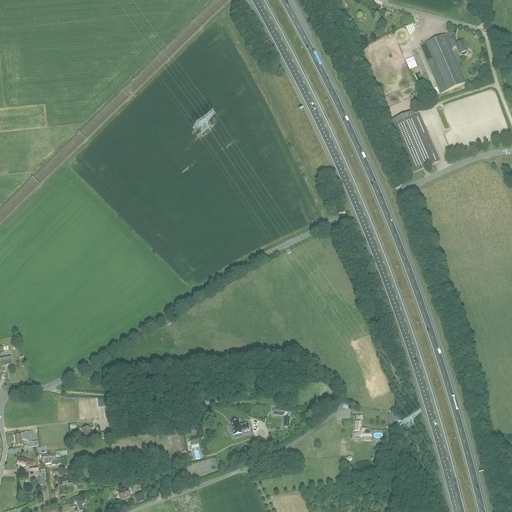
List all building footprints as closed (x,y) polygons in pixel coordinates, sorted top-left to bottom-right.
[(445,36),(420,46),(441,94),(466,83),(445,36)] [(454,38),(449,40),(453,49),(457,47),(460,54),(461,54),(461,55),(462,56),(464,56),(466,55),(467,54),(467,52),(467,51),(463,41),(456,44),(454,38)] [(413,53),(414,56),(413,57),(415,61),(424,82),(429,80),(418,54),(416,55),(415,52),(413,53)] [(392,121),(412,168),(414,172),(440,161),(420,115),(415,117),(413,112),(392,121)] [(5,356),(0,356),(0,360),(0,362),(1,366),(5,365),(5,364),(7,364),(8,365),(12,364),(11,360),(10,355),(5,356)] [(290,419),(290,410),(273,409),(273,416),(283,416),(283,427),(289,427),(290,423),(291,419),(290,419)] [(388,414),(388,426),(398,427),(398,414),(388,414)] [(231,426),(229,427),(230,431),(232,430),(234,439),(242,437),(241,433),(241,432),(249,430),(248,423),(240,425),(238,420),(230,422),(231,426)] [(358,437),(359,437),(363,437),(363,441),(371,441),(371,437),(371,432),(365,432),(365,428),(363,428),(363,429),(361,429),(361,422),(355,422),(355,431),(358,431),(358,437)] [(98,435),(92,436),(93,440),(96,440),(103,439),(102,433),(101,427),(97,428),(98,435)] [(90,428),(82,429),(83,435),(80,436),(80,440),(90,439),(90,436),(90,428)] [(26,433),(21,433),(21,434),(22,437),(22,440),(24,440),(26,440),(26,441),(27,441),(28,441),(28,443),(30,442),(32,442),(31,437),(30,432),(26,433)] [(17,435),(13,436),(14,441),(15,446),(19,445),(23,445),(22,440),(22,437),(21,434),(17,435)] [(189,438),(191,446),(199,444),(197,436),(189,438)] [(47,453),(47,455),(42,455),(42,461),(44,461),(45,464),(52,464),(52,465),(55,464),(55,465),(58,465),(58,464),(61,464),(60,459),(56,459),(55,455),(51,455),(51,453),(50,452),(48,452),(47,453)] [(22,458),(21,459),(18,459),(17,465),(25,467),(25,465),(33,467),(34,461),(22,458)] [(58,487),(71,484),(69,476),(57,479),(58,487)] [(127,488),(118,491),(121,500),(130,497),(129,496),(134,495),(132,488),(128,489),(127,488)] [(144,493),(137,496),(139,502),(146,500),(145,498),(144,493)] [(83,498),(87,509),(91,507),(87,496),(83,498)]
